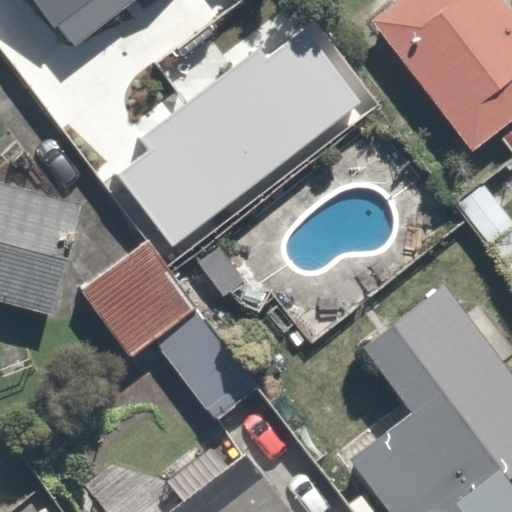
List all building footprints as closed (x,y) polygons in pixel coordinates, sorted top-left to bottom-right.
[(15,0),(47,42),(103,0),(15,0)] [(511,5),(508,0),(384,0),(359,19),(457,150),(511,108),(511,5)] [(118,33),(32,95),(109,202),(195,140),(118,33)] [(505,271),(511,265),(511,226),(467,170),(440,191),(505,271)] [(53,202),(0,179),(0,303),(28,313),(53,202)] [(194,415),(249,375),(144,230),(64,287),(110,351),(135,333),(194,415)] [(511,452),(511,396),(432,283),(344,345),(395,417),(337,458),(375,511),(511,511),(511,499),(490,468),(511,452)] [(282,511),(239,454),(160,511),(282,511)] [(1,511),(0,511),(35,511),(23,495),(1,511)]
